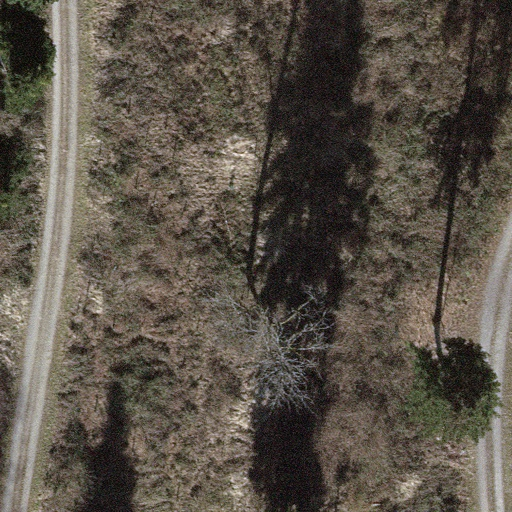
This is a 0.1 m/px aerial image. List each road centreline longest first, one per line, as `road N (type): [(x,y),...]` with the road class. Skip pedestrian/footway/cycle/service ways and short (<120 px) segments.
road 1 (track): [(70,0),(78,143),(21,511)]
road 2 (track): [(498,511),(488,364),(511,272)]
